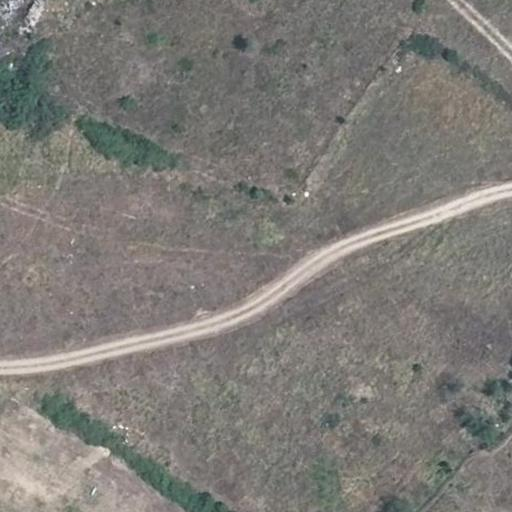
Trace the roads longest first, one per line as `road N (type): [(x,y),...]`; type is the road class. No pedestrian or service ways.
road 1 (track): [(511,189),(321,247),(201,246),(0,193)]
road 2 (track): [(321,247),(254,303),(113,350),(0,369)]
